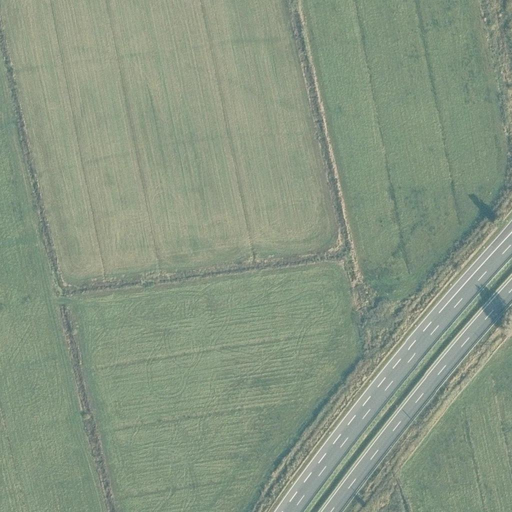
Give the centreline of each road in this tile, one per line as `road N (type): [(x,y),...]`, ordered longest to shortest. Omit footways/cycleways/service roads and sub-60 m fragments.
road 1 (motorway): [(332,511),(511,290)]
road 2 (motorway): [(446,318),(293,511)]
